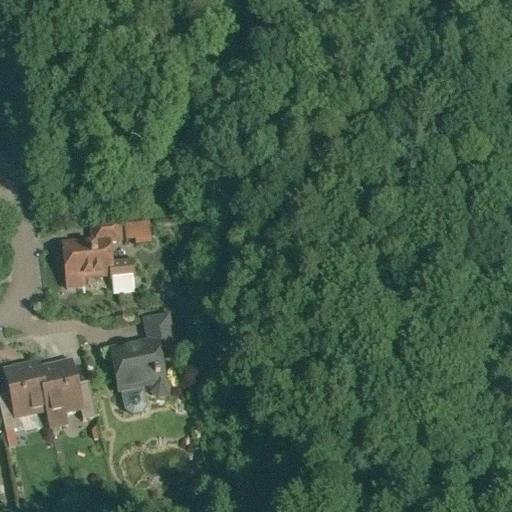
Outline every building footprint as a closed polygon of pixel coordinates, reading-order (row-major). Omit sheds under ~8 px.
[(149,223),(124,224),(124,245),(150,244),(149,223)] [(94,251),(109,250),(119,249),(118,231),(92,234),(94,251)] [(82,288),(131,283),(130,268),(111,269),(109,250),(94,251),(59,255),(63,297),(83,295),(82,288)] [(143,349),(108,355),(115,400),(146,395),(148,399),(151,403),(155,405),(161,405),(165,403),(169,400),(171,395),(171,390),(170,386),(166,382),(163,380),(161,365),(176,363),(169,321),(140,326),(143,349)] [(37,373),(36,368),(0,377),(7,402),(13,427),(43,420),(47,437),(65,432),(63,421),(81,417),(75,392),(68,365),(37,373)] [(84,389),(75,392),(81,417),(83,424),(93,422),(84,389)] [(13,427),(7,402),(0,403),(0,427),(2,437),(15,434),(13,427)] [(14,453),(10,439),(2,441),(5,455),(14,453)]
